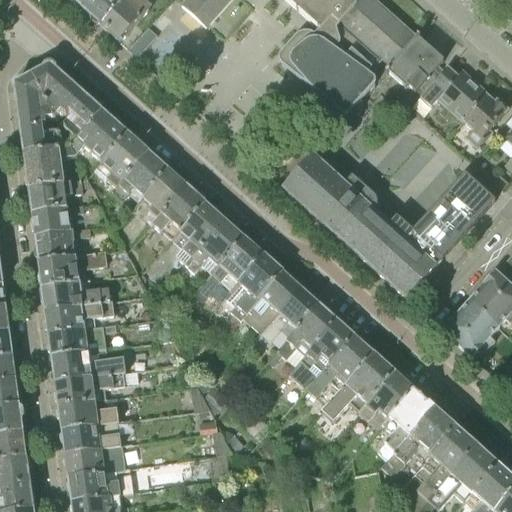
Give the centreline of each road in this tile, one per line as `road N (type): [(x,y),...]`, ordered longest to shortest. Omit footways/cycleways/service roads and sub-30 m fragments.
road 1 (residential): [(409,339),(316,254),(285,245),(42,26)]
road 2 (residential): [(57,511),(0,165),(0,92)]
road 3 (residential): [(409,339),(511,224)]
road 4 (residential): [(511,432),(409,339)]
